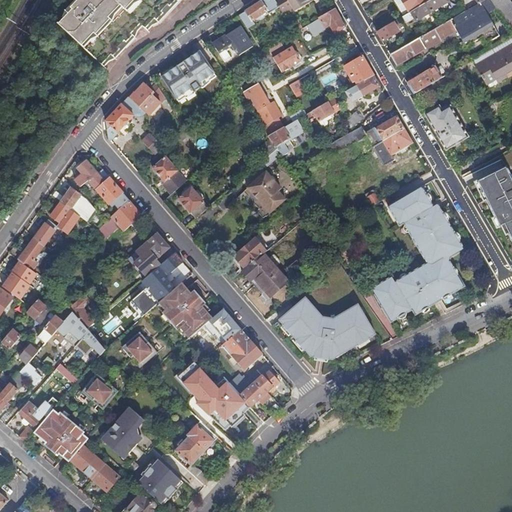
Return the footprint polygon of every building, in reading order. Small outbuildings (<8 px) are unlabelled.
[(78,0),(70,8),(72,10),(59,25),(82,47),(102,66),(111,56),(113,58),(120,50),(118,48),(124,42),(126,44),(133,36),(131,34),(140,25),(145,30),(155,20),(157,21),(163,14),(162,12),(168,6),(169,7),(176,0),(78,0)] [(271,0),(268,2),(267,0),(264,0),(240,16),(252,33),(255,31),(253,28),(255,27),(252,22),(267,12),(269,15),(279,8),(275,1),(274,0),(271,0)] [(277,0),(275,1),(279,8),(283,15),(294,9),(296,12),(313,2),(312,0),(277,0)] [(489,0),(484,0),(478,4),(391,56),(397,67),(441,41),(441,39),(456,30),(462,40),(466,38),(470,45),(483,37),(487,43),(500,36),(487,13),(495,8),(489,0)] [(394,0),(394,1),(403,16),(409,13),(401,0),(394,0)] [(401,0),(409,13),(410,14),(432,0),(401,0)] [(447,0),(432,0),(410,14),(402,18),(408,27),(417,22),(449,3),(447,0)] [(489,0),(495,8),(505,21),(511,29),(511,5),(508,0),(489,0)] [(335,10),(315,22),(302,30),(305,34),(313,30),(323,25),(325,29),(330,26),(332,29),(335,27),(338,33),(346,28),(335,10)] [(400,33),(394,23),(377,33),(383,43),(400,33)] [(241,28),(214,45),(225,63),(232,59),(226,50),(233,46),(240,57),(254,48),(241,28)] [(511,36),(491,49),(495,56),(476,66),(476,67),(481,76),(483,81),(484,80),(490,90),(499,84),(498,82),(506,78),(504,74),(511,69),(511,36)] [(284,48),(280,42),(268,49),(272,56),(284,48)] [(293,48),(274,59),(277,64),(282,73),(289,69),(291,72),(293,70),(292,68),(301,62),(293,48)] [(261,54),(269,68),(277,64),(274,59),(272,56),(268,49),(264,52),(261,54)] [(495,56),(491,49),(474,59),(473,60),(476,66),(495,56)] [(180,69),(179,68),(163,79),(177,100),(193,89),(195,93),(202,88),(200,85),(215,74),(201,53),(185,64),(185,65),(183,65),(181,66),(181,68),(180,69)] [(363,57),(345,68),(354,84),(357,82),(359,86),(375,77),(363,57)] [(442,78),(436,68),(407,84),(414,95),(442,78)] [(375,77),(359,86),(354,88),(356,91),(359,89),(363,97),(381,87),(375,77)] [(301,81),(290,86),(295,95),(305,89),(301,81)] [(135,95),(131,99),(150,117),(162,105),(154,97),(156,95),(152,91),(145,85),(136,95),(135,95)] [(158,86),(152,91),(156,95),(154,97),(162,105),(167,100),(158,86)] [(266,120),(269,124),(262,128),(269,138),(285,128),(280,119),(283,117),(277,107),(273,108),(271,104),(261,87),(255,91),(253,89),(245,93),(249,100),(251,99),(263,121),(266,120)] [(341,111),(335,100),(313,112),(319,123),(341,111)] [(134,117),(122,105),(106,122),(111,127),(108,131),(109,140),(111,142),(118,134),(119,134),(134,117)] [(425,115),(428,120),(438,137),(461,124),(451,107),(443,112),(440,106),(425,115)] [(299,111),(290,116),(294,123),(298,121),(302,119),(307,116),(302,107),(298,109),(299,111)] [(359,112),(346,121),(351,130),(359,126),(364,120),(359,112)] [(376,129),(376,130),(383,142),(383,143),(405,130),(398,117),(376,129)] [(305,133),(298,121),(294,123),(285,128),(269,138),(271,140),(277,148),(281,155),(283,157),(290,153),(284,143),(291,139),(292,140),(305,133)] [(461,124),(438,137),(447,151),(469,138),(461,124)] [(322,179),(373,148),(366,136),(362,128),(333,145),(322,152),(310,159),(322,179)] [(376,130),(366,136),(373,148),(375,147),(383,142),(376,130)] [(383,142),(375,147),(373,148),(384,167),(395,161),(393,156),(414,144),(405,130),(383,143),(383,142)] [(189,136),(186,132),(179,138),(183,141),(189,136)] [(163,148),(150,135),(142,142),(155,155),(163,148)] [(271,140),(258,151),(265,159),(277,148),(271,140)] [(277,148),(261,162),(266,168),(281,155),(277,148)] [(165,183),(163,186),(172,196),(187,182),(167,158),(153,170),(165,183)] [(87,162),(78,169),(89,182),(98,175),(87,162)] [(490,201),(495,199),(499,207),(491,211),(495,218),(497,217),(502,226),(507,224),(511,232),(508,233),(511,240),(511,177),(507,167),(480,180),(489,199),(490,201)] [(98,175),(89,182),(103,198),(117,186),(111,179),(103,170),(98,175)] [(258,200),(271,214),(287,200),(279,192),(282,189),(267,172),(248,189),(253,194),(255,192),(260,198),(258,200)] [(313,184),(306,188),(308,192),(311,196),(317,192),(313,184)] [(116,206),(121,212),(132,203),(124,194),(117,186),(103,198),(113,209),(116,206)] [(404,223),(427,263),(401,278),(411,292),(422,308),(427,305),(429,307),(443,299),(441,297),(449,292),(451,295),(465,287),(457,274),(455,275),(452,269),(454,268),(449,260),(450,258),(464,249),(459,240),(457,241),(452,234),(454,232),(447,221),(445,222),(441,215),(443,213),(437,203),(433,205),(430,202),(428,203),(424,195),(426,194),(421,186),(388,206),(399,225),(404,223)] [(192,188),(179,200),(191,214),(204,202),(192,188)] [(71,190),(61,203),(70,210),(87,222),(96,210),(87,201),(71,190)] [(374,191),(366,196),(372,207),(380,202),(374,191)] [(489,199),(486,200),(491,211),(499,207),(495,199),(490,201),(489,199)] [(209,208),(204,202),(191,214),(196,219),(199,217),(209,208)] [(51,217),(60,223),(70,210),(61,203),(51,217)] [(143,217),(132,203),(121,212),(106,224),(97,232),(90,239),(95,245),(118,225),(124,233),(143,217)] [(57,227),(49,221),(35,239),(44,246),(53,235),(55,232),(54,231),(57,227)] [(158,234),(148,242),(144,245),(135,253),(140,259),(134,265),(147,279),(162,266),(157,261),(162,257),(171,249),(158,234)] [(249,244),(233,258),(244,270),(245,269),(260,256),(263,255),(264,254),(267,252),(268,251),(256,238),(249,244)] [(14,247),(9,254),(21,262),(33,271),(38,265),(39,266),(48,255),(42,250),(44,246),(35,239),(24,255),(14,247)] [(135,253),(129,259),(134,265),(140,259),(135,253)] [(183,263),(176,254),(162,266),(147,279),(150,283),(152,286),(153,289),(154,293),(157,296),(161,301),(175,290),(170,284),(165,278),(183,263)] [(260,256),(245,269),(263,290),(281,275),(275,267),(279,263),(280,261),(274,255),(273,255),(268,259),(264,254),(263,255),(260,256)] [(29,279),(33,282),(38,274),(33,271),(21,262),(9,277),(23,287),(29,279)] [(287,282),(281,275),(263,290),(269,297),(287,282)] [(421,312),(420,310),(422,308),(411,292),(401,278),(395,282),(392,277),(371,289),(391,322),(399,318),(398,316),(405,312),(406,314),(412,310),(415,315),(421,312)] [(166,311),(163,313),(164,315),(169,320),(178,330),(181,328),(191,339),(203,328),(214,319),(209,313),(203,307),(206,305),(207,304),(195,292),(192,294),(182,283),(175,290),(161,301),(159,303),(161,305),(165,309),(166,311)] [(0,289),(0,316),(13,299),(0,289)] [(306,347),(304,349),(305,350),(310,356),(314,357),(315,354),(328,358),(327,360),(331,362),(335,359),(350,350),(325,318),(322,317),(305,297),(279,320),(284,325),(286,324),(293,332),(291,334),(296,340),(299,339),(306,347)] [(39,302),(32,309),(28,314),(36,321),(46,309),(39,302)] [(69,309),(73,313),(87,331),(96,324),(77,302),(69,309)] [(206,305),(203,307),(209,313),(212,311),(206,305)] [(333,320),(325,318),(350,350),(359,345),(358,343),(368,337),(369,339),(376,335),(364,315),(367,314),(362,307),(361,308),(358,305),(333,320)] [(224,310),(214,319),(203,328),(211,338),(233,321),(224,310)] [(89,332),(87,331),(73,313),(63,324),(57,330),(63,335),(68,330),(80,342),(89,332)] [(56,317),(38,338),(45,345),(57,330),(63,324),(56,317)] [(242,330),(222,346),(232,357),(233,356),(242,368),(245,370),(263,355),(242,330)] [(14,331),(10,335),(3,344),(10,350),(21,338),(14,331)] [(89,332),(80,342),(94,357),(88,364),(92,367),(106,352),(105,351),(89,332)] [(141,333),(123,348),(141,368),(158,353),(141,333)] [(30,346),(20,359),(27,365),(28,364),(38,353),(30,346)] [(27,365),(19,374),(28,381),(34,387),(41,379),(34,373),(35,371),(28,364),(27,365)] [(61,364),(56,369),(75,387),(80,381),(61,364)] [(240,375),(230,384),(240,396),(263,377),(257,370),(245,381),(240,375)] [(263,377),(240,396),(251,408),(258,401),(263,406),(272,398),(267,393),(272,389),(271,389),(273,388),(274,388),(279,383),(269,372),(263,377)] [(28,381),(19,374),(3,392),(0,395),(0,396),(8,404),(18,392),(28,381)] [(98,375),(83,393),(104,410),(119,393),(98,375)] [(210,412),(205,407),(195,417),(200,422),(215,435),(222,428),(238,411),(224,398),(210,412)] [(34,428),(45,417),(47,419),(54,410),(59,404),(53,399),(48,404),(45,403),(36,413),(34,410),(35,408),(30,403),(19,415),(34,428)] [(101,441),(124,460),(143,439),(139,436),(137,429),(143,422),(129,409),(101,441)] [(47,419),(34,433),(41,439),(46,443),(44,446),(45,446),(58,457),(60,455),(70,463),(71,461),(83,447),(88,441),(89,440),(84,435),(85,434),(84,432),(79,428),(68,419),(63,414),(62,413),(60,415),(54,410),(47,419)] [(188,436),(189,437),(205,452),(206,451),(209,455),(214,449),(211,446),(218,438),(215,435),(200,422),(188,436)] [(34,433),(28,428),(19,438),(25,443),(34,433)] [(205,452),(189,437),(172,455),(189,470),(206,486),(211,480),(201,471),(192,466),(205,452)] [(83,447),(71,461),(92,479),(104,466),(83,447)] [(0,468),(8,460),(1,454),(0,454),(0,468)] [(138,484),(160,504),(166,497),(168,500),(169,500),(178,489),(175,487),(181,481),(159,460),(152,467),(150,466),(142,475),(144,477),(138,484)] [(119,479),(104,466),(92,479),(107,492),(119,479)] [(36,490),(39,486),(32,480),(19,495),(26,502),(36,490)] [(183,483),(181,481),(175,487),(178,489),(183,483)] [(0,511),(10,501),(2,494),(0,491),(0,511)] [(128,511),(126,509),(122,511),(157,511),(156,510),(154,508),(155,507),(142,495),(128,511)] [(160,504),(163,506),(168,500),(166,497),(160,504)] [(31,511),(32,510),(24,503),(19,509),(16,511),(31,511)]
